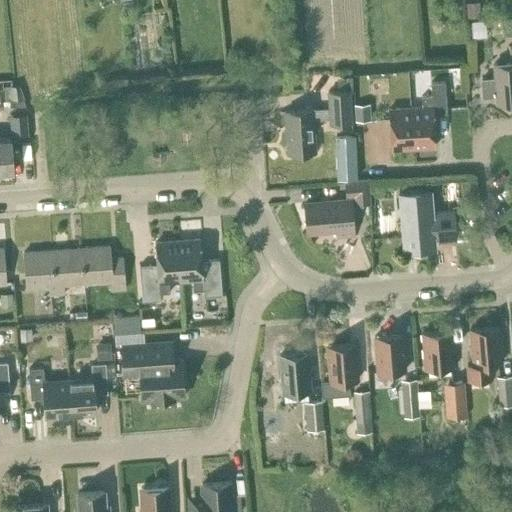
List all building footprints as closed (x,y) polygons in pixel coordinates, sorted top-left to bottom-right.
[(467,17),(481,16),(480,1),(466,2),(467,17)] [(511,18),(501,20),(502,36),(511,35),(511,18)] [(511,46),(510,47),(511,63),(493,64),(494,78),(481,79),(482,96),(496,95),(496,103),(511,101),(511,46)] [(352,75),(343,76),(343,91),(328,92),(329,108),(285,110),(288,153),(315,151),(313,120),(329,119),(330,123),(351,122),(350,92),(353,92),(352,75)] [(413,147),(435,146),(433,114),(447,113),(445,81),(430,82),(431,95),(421,96),(422,107),(410,108),(413,147)] [(10,107),(25,105),(18,85),(3,86),(3,88),(0,87),(0,100),(10,100),(10,107)] [(370,120),(369,103),(353,104),(354,121),(370,120)] [(391,149),(413,147),(410,108),(388,109),(391,149)] [(9,115),(11,138),(28,137),(27,114),(9,115)] [(355,135),(334,136),(336,179),(357,178),(355,135)] [(11,137),(8,137),(0,138),(0,170),(13,170),(11,140),(11,137)] [(345,182),(346,196),(355,195),(355,203),(369,202),(367,180),(345,182)] [(433,240),(455,238),(453,210),(431,212),(429,192),(400,194),(405,250),(434,247),(433,240)] [(304,203),(307,232),(336,229),(337,238),(354,236),(351,199),(304,203)] [(222,295),(219,259),(201,260),(200,239),(178,240),(181,280),(192,279),(193,290),(203,289),(204,296),(222,295)] [(169,281),(181,280),(178,240),(155,242),(158,272),(152,272),(150,264),(139,265),(142,301),(160,300),(160,293),(170,292),(169,281)] [(89,247),(92,282),(111,281),(112,290),(125,289),(123,257),(110,258),(109,245),(89,247)] [(59,285),(64,284),(92,282),(89,247),(56,250),(59,285)] [(64,284),(59,285),(56,250),(23,252),(26,287),(49,285),(50,295),(65,294),(64,284)] [(13,306),(12,292),(0,292),(0,306),(0,307),(13,306)] [(140,332),(138,314),(113,316),(114,334),(140,332)] [(141,317),(142,325),(153,325),(153,316),(141,317)] [(20,328),(21,341),(32,340),(31,327),(20,328)] [(492,378),(490,363),(501,362),(498,327),(470,329),(473,364),(467,364),(468,379),(492,378)] [(425,368),(453,366),(450,330),(422,333),(425,368)] [(377,372),(405,370),(402,334),(374,337),(377,372)] [(184,396),(181,359),(173,359),(172,341),(122,345),(124,374),(140,373),(142,399),(150,399),(150,400),(175,398),(175,397),(184,396)] [(97,359),(112,358),(111,342),(95,343),(97,359)] [(349,394),(348,380),(358,379),(355,344),(327,346),(330,381),(322,381),(323,396),(349,394)] [(283,392),(311,390),(308,353),(280,355),(283,392)] [(0,390),(9,389),(7,362),(0,362),(0,390)] [(94,394),(108,393),(105,363),(91,364),(92,378),(68,380),(70,414),(96,412),(94,394)] [(70,414),(68,380),(44,382),(43,367),(28,368),(31,399),(44,398),(45,416),(70,414)] [(511,404),(511,374),(496,376),(499,406),(511,404)] [(418,416),(416,378),(401,379),(403,417),(418,416)] [(467,416),(464,381),(443,383),(445,417),(467,416)] [(371,432),(368,390),(353,391),(356,433),(371,432)] [(307,430),(323,429),(321,401),(305,402),(307,430)] [(509,450),(509,440),(496,441),(496,450),(509,450)] [(231,511),(230,482),(202,484),(202,494),(188,495),(189,511),(231,511)] [(168,511),(167,486),(141,488),(142,511),(139,511),(138,511),(168,511)] [(76,508),(75,511),(108,511),(108,506),(105,506),(104,491),(77,493),(79,507),(76,508)] [(47,511),(47,503),(16,505),(16,511),(47,511)]
